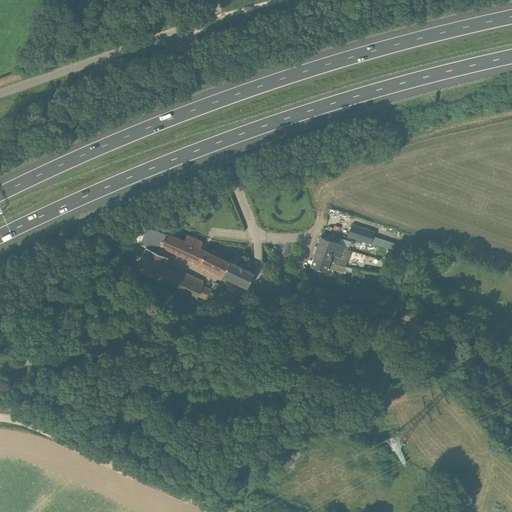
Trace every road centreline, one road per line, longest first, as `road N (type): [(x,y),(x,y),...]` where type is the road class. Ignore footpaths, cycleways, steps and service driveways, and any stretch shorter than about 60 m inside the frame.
road 1 (motorway): [(511,15),(240,92),(0,194)]
road 2 (motorway): [(0,236),(253,131),(511,57)]
road 3 (unclassified): [(257,260),(180,31),(0,93)]
road 4 (unclassified): [(261,290),(418,323),(511,389)]
road 5 (unclassified): [(0,369),(261,290)]
road 6 (unclassified): [(220,511),(37,427),(0,418)]
